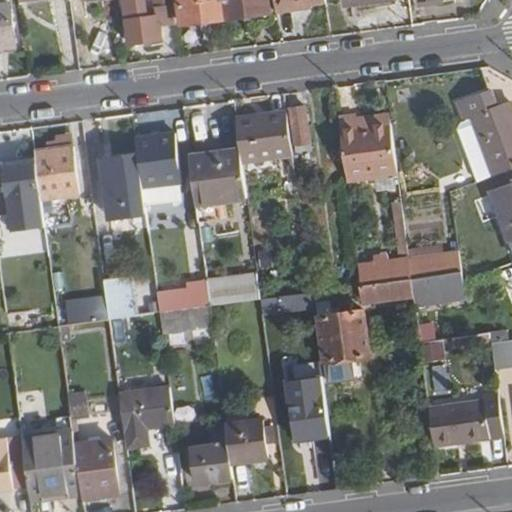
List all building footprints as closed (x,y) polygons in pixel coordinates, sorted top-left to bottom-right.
[(124,0),(130,43),(162,39),(160,27),(159,16),(148,18),(146,7),(145,0),(124,0)] [(154,0),(156,6),(146,7),(148,18),(159,16),(160,27),(173,25),(170,0),(154,0)] [(178,0),(182,24),(226,19),(223,0),(178,0)] [(223,0),(226,19),(270,13),(268,0),(223,0)] [(274,0),(276,13),(291,11),(290,6),(311,3),(326,1),(325,0),(274,0)] [(0,3),(0,48),(16,46),(10,2),(0,3)] [(459,123),(481,180),(511,168),(511,102),(499,108),(492,90),(459,102),(466,120),(459,123)] [(288,111),(292,144),(296,143),(310,141),(305,108),(288,111)] [(237,118),(240,148),(242,162),(293,155),(292,144),(288,111),(237,118)] [(340,116),(348,181),(398,174),(391,122),(358,127),(357,118),(356,114),(340,116)] [(357,118),(358,127),(391,122),(389,114),(357,118)] [(139,154),(144,187),(180,183),(181,182),(175,132),(137,138),(139,154)] [(47,142),(48,149),(59,148),(58,141),(47,142)] [(296,143),(298,153),(311,151),(310,141),(296,143)] [(39,163),(44,199),(80,194),(74,146),(59,148),(48,149),(37,150),(39,163)] [(190,155),(199,222),(221,220),(218,203),(247,199),(242,162),(240,148),(190,155)] [(110,216),(147,212),(146,205),(144,187),(139,154),(102,159),(110,216)] [(4,162),(0,163),(0,217),(12,216),(14,231),(47,227),(44,199),(39,163),(5,167),(4,162)] [(182,200),(180,183),(144,187),(146,205),(182,200)] [(511,183),(492,191),(510,242),(511,241),(511,183)] [(84,215),(95,214),(93,197),(81,199),(84,215)] [(400,260),(409,259),(408,249),(402,201),(392,202),(400,260)] [(409,259),(444,254),(443,244),(408,249),(409,259)] [(271,251),(259,252),(260,268),(273,267),(271,251)] [(0,262),(3,288),(13,287),(11,272),(12,272),(9,252),(0,252),(0,262)] [(409,259),(412,277),(461,271),(460,252),(444,254),(409,259)] [(359,265),(362,284),(412,277),(409,259),(400,260),(389,261),(388,255),(374,256),(375,263),(359,265)] [(461,271),(412,277),(415,296),(417,307),(465,300),(461,271)] [(207,281),(210,306),(260,298),(257,274),(207,281)] [(107,301),(110,319),(135,316),(130,276),(103,279),(107,301)] [(365,303),(415,296),(412,277),(362,284),(365,303)] [(158,295),(160,312),(210,306),(207,281),(207,279),(191,281),(192,291),(158,295)] [(317,302),(319,317),(332,315),(330,301),(317,302)] [(160,312),(163,332),(213,325),(210,306),(160,312)] [(332,315),(319,317),(325,360),(371,353),(364,311),(332,315)] [(490,332),(491,332),(489,323),(451,328),(453,338),(490,332)] [(70,325),(60,326),(62,342),(72,341),(70,325)] [(491,332),(490,332),(495,369),(511,367),(511,340),(510,340),(509,332),(491,332)] [(421,342),(424,361),(445,358),(442,339),(421,342)] [(426,365),(427,393),(447,392),(445,364),(426,365)] [(286,446),(329,439),(318,377),(275,384),(286,446)] [(119,393),(127,448),(144,446),(142,428),(148,428),(175,424),(170,386),(119,393)] [(69,395),(72,418),(87,416),(84,393),(69,395)] [(430,407),(435,445),(505,437),(499,399),(430,407)] [(227,426),(231,463),(270,458),(264,420),(227,424),(227,426)] [(199,482),(233,478),(231,463),(227,426),(209,428),(211,445),(194,447),(199,482)] [(27,466),(30,495),(81,488),(75,444),(73,430),(23,437),(27,466)] [(7,435),(0,435),(0,487),(14,486),(7,435)] [(75,444),(81,488),(82,495),(82,499),(122,494),(114,439),(75,444)] [(280,451),(284,475),(304,473),(301,449),(280,451)] [(171,491),(184,490),(179,453),(166,454),(171,491)] [(30,495),(31,502),(82,495),(81,488),(30,495)] [(0,495),(0,511),(26,511),(21,490),(0,495)]
